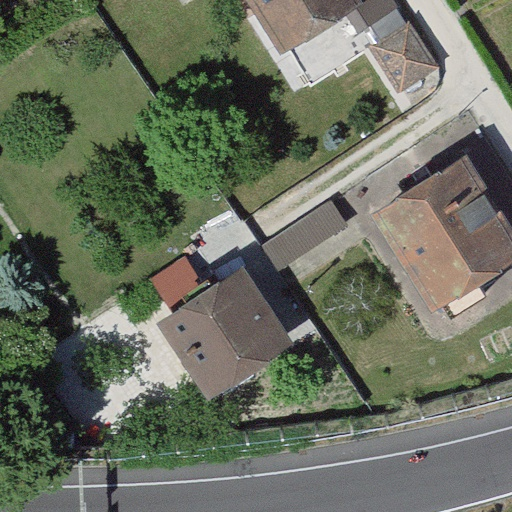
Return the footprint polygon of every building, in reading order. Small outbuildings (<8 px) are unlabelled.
[(358,0),(230,0),(287,80),(373,20),(358,0)] [(417,30),(380,50),(406,98),(443,78),(417,30)] [(511,207),(467,144),(357,219),(434,326),(511,275),(511,207)] [(257,253),(271,276),(339,234),(325,211),(257,253)] [(238,254),(150,316),(209,399),(297,336),(238,254)]
